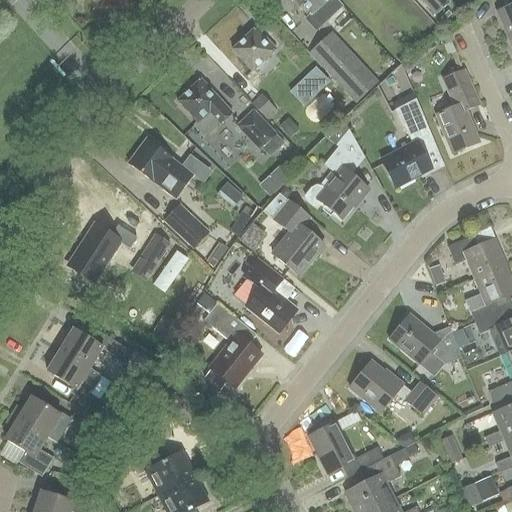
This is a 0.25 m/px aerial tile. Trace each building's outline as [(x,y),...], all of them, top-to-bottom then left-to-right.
[(344,7),(336,0),(292,0),(308,16),(304,19),(317,32),(344,7)] [(420,0),(436,16),(449,4),(445,0),(420,0)] [(511,8),(496,16),(507,42),(511,39),(511,8)] [(253,72),(276,50),(256,29),(232,51),(253,72)] [(339,51),(322,67),(344,90),(360,74),(346,59),(339,51)] [(319,90),(329,82),(317,70),(308,79),(319,90)] [(444,79),(448,89),(457,108),(436,117),(453,156),(480,144),(467,114),(480,108),(464,71),(444,79)] [(177,102),(196,123),(193,126),(205,139),(219,125),(221,127),(231,116),(219,104),(221,102),(200,81),(177,102)] [(302,107),(311,99),(299,87),(291,95),(302,107)] [(252,103),(268,121),(278,113),(262,95),(252,103)] [(406,129),(424,120),(413,95),(393,105),(406,129)] [(277,134),(253,110),(236,127),(260,151),(277,134)] [(291,138),(300,130),(289,119),(280,127),(291,138)] [(425,155),(436,150),(424,120),(406,130),(414,145),(382,162),(395,189),(432,170),(425,155)] [(128,165),(153,184),(154,183),(176,200),(193,177),(171,160),(172,159),(147,140),(128,165)] [(311,188),(304,198),(316,208),(320,204),(341,221),(358,199),(360,201),(369,190),(351,176),(358,166),(338,150),(324,168),(338,178),(328,191),(322,186),(316,186),(311,188)] [(282,165),(263,184),(274,196),(293,177),(282,165)] [(228,183),(221,193),(239,205),(246,195),(228,183)] [(283,189),(278,196),(285,202),(290,195),(283,189)] [(275,221),(288,204),(285,202),(278,196),(263,212),(275,221)] [(300,278),(326,245),(303,227),(308,220),(289,204),(275,223),(290,235),(273,257),(300,278)] [(204,235),(175,208),(161,222),(190,250),(204,235)] [(95,226),(68,267),(94,283),(119,243),(130,250),(137,239),(117,226),(111,236),(95,226)] [(155,235),(139,259),(154,269),(170,245),(155,235)] [(463,259),(475,284),(506,271),(494,243),(477,250),(472,239),(447,249),(453,263),(463,259)] [(443,279),(436,260),(427,264),(438,293),(453,287),(449,277),(443,279)] [(250,279),(236,298),(248,308),(247,309),(279,333),(297,311),(287,303),(274,292),(283,280),(259,261),(253,269),(247,276),(250,279)] [(475,284),(480,296),(466,301),(476,328),(511,312),(511,285),(506,271),(475,284)] [(205,320),(217,329),(232,341),(209,370),(234,390),(261,356),(248,346),(257,335),(218,304),(205,320)] [(511,312),(476,328),(479,335),(489,331),(500,357),(505,355),(506,359),(511,357),(511,312)] [(389,341),(390,342),(420,366),(430,353),(445,365),(463,357),(450,327),(433,336),(410,316),(389,341)] [(163,319),(153,333),(168,343),(177,328),(163,319)] [(73,330),(60,351),(89,369),(90,370),(103,350),(115,358),(114,360),(126,368),(133,356),(121,348),(97,333),(92,342),(73,330)] [(60,351),(47,372),(72,388),(69,393),(83,401),(88,392),(92,392),(100,379),(99,375),(90,370),(89,369),(60,351)] [(511,357),(506,359),(511,372),(511,385),(488,395),(494,408),(511,399),(511,357)] [(149,367),(142,378),(145,379),(150,382),(156,372),(151,369),(149,367)] [(372,369),(351,391),(382,418),(396,401),(420,422),(436,403),(420,389),(412,398),(390,379),(387,382),(372,369)] [(19,407),(11,420),(47,443),(50,439),(57,443),(71,420),(64,416),(62,419),(32,400),(25,411),(19,407)] [(93,404),(86,415),(110,430),(116,420),(93,404)] [(505,446),(511,442),(511,411),(494,420),(499,432),(485,439),(489,448),(503,442),(505,446)] [(86,415),(79,425),(103,440),(110,430),(86,415)] [(47,443),(11,420),(9,424),(14,428),(6,441),(26,454),(20,464),(43,479),(55,460),(41,452),(47,443)] [(335,424),(309,437),(328,476),(342,469),(347,480),(358,474),(383,461),(377,449),(354,461),(335,424)] [(410,433),(396,442),(407,450),(417,444),(410,433)] [(436,444),(446,467),(462,460),(452,437),(436,444)] [(496,464),(498,469),(500,473),(511,467),(511,442),(505,446),(510,458),(496,464)] [(364,486),(343,496),(351,511),(369,511),(394,500),(386,485),(399,478),(396,470),(411,458),(412,459),(420,455),(416,446),(394,457),(384,462),(383,461),(358,474),(359,477),(364,486)] [(163,449),(131,465),(137,476),(145,472),(157,495),(194,475),(182,453),(169,460),(163,449)] [(195,511),(194,509),(208,502),(194,475),(157,495),(166,511),(195,511)] [(482,502),(474,484),(458,491),(467,510),(482,502)] [(511,487),(500,493),(504,503),(511,499),(511,487)] [(38,496),(32,511),(88,511),(92,500),(65,492),(62,504),(38,496)] [(394,500),(369,511),(417,511),(414,511),(400,511),(396,504),(394,500)]
